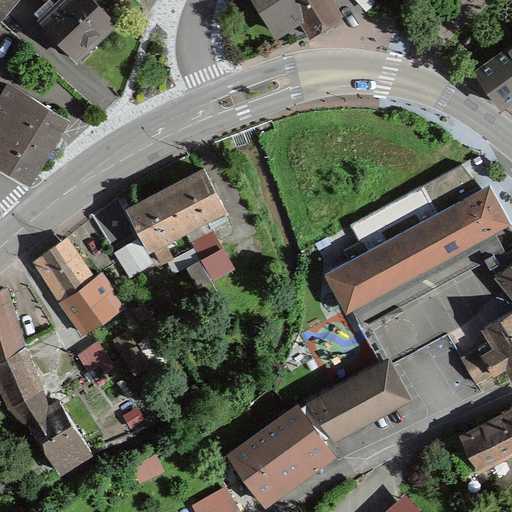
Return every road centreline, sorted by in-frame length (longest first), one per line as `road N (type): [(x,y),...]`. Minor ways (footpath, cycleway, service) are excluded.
road 1 (secondary): [(211,109),(294,78),(371,75),(441,96),(511,140)]
road 2 (residential): [(511,387),(315,483)]
road 3 (secondary): [(31,220),(105,165),(211,109)]
road 4 (unknown): [(15,234),(52,302),(52,361)]
